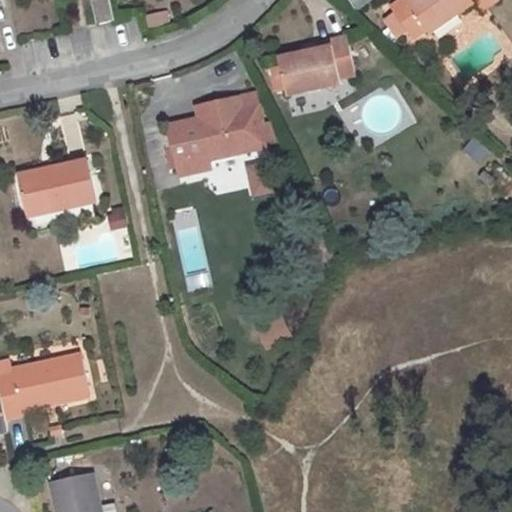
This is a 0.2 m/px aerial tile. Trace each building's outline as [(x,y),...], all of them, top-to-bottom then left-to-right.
[(110,0),(95,0),(101,24),(115,22),(110,0)] [(348,0),(357,10),(368,0),(348,0)] [(400,0),(392,6),(397,13),(408,30),(413,38),(427,29),(430,34),(475,2),(473,0),(400,0)] [(147,29),(170,24),(167,10),(144,15),(147,29)] [(397,13),(389,19),(399,36),(408,30),(397,13)] [(304,55),(280,60),(289,97),(343,84),(342,79),(357,75),(348,38),(317,45),(319,51),(304,55)] [(317,45),(303,48),(304,55),(319,51),(317,45)] [(210,162),(270,148),(259,95),(203,107),(206,120),(199,122),(168,128),(180,178),(212,171),(210,162)] [(203,107),(196,108),(199,122),(206,120),(203,107)] [(64,151),(80,149),(77,116),(61,117),(64,151)] [(470,139),(460,155),(478,166),(487,150),(470,139)] [(90,160),(55,168),(57,174),(21,181),(29,219),(99,202),(90,160)] [(246,164),(248,197),(271,195),(268,162),(246,164)] [(55,168),(20,176),(21,181),(57,174),(55,168)] [(112,231),(127,227),(123,208),(107,211),(112,231)] [(23,412),(21,406),(54,399),(55,405),(92,396),(82,355),(13,370),(14,374),(0,377),(0,389),(1,395),(6,420),(24,416),(23,412)] [(12,363),(0,365),(0,377),(14,374),(13,370),(12,363)] [(0,434),(10,433),(6,420),(1,395),(0,395),(0,434)] [(54,399),(21,406),(23,412),(55,405),(54,399)] [(101,511),(100,506),(93,474),(52,482),(57,511),(101,511)] [(117,511),(115,503),(100,506),(101,511),(117,511)]
